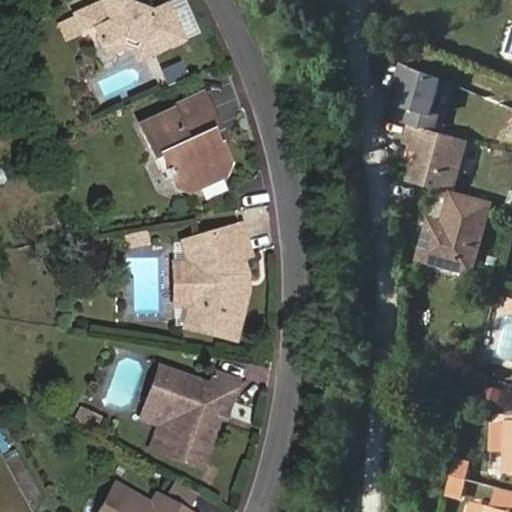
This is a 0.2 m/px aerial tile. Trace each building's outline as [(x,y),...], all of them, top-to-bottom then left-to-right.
[(94,35),(103,53),(125,43),(139,49),(146,64),(185,46),(168,8),(150,16),(147,15),(146,19),(136,17),(135,17),(136,12),(131,11),(126,0),(117,0),(73,20),(74,22),(60,28),(68,46),(83,40),(94,35)] [(137,8),(136,12),(135,17),(136,17),(146,19),(147,15),(148,12),(137,8)] [(125,43),(103,53),(108,63),(126,54),(134,58),(138,68),(146,64),(139,49),(125,43)] [(429,113),(438,79),(400,63),(392,88),(400,91),(396,106),(407,109),(403,123),(407,124),(432,131),(436,115),(429,113)] [(164,73),(171,87),(190,79),(183,64),(164,73)] [(171,112),(174,117),(178,126),(209,112),(203,97),(171,112)] [(178,126),(174,117),(141,131),(156,164),(163,161),(169,174),(165,175),(170,186),(174,185),(178,193),(188,199),(222,184),(227,169),(220,151),(217,153),(211,138),(219,135),(209,112),(178,126)] [(450,194),(465,140),(432,131),(407,124),(403,142),(409,143),(416,145),(412,161),(406,181),(450,193),(450,194)] [(225,149),(219,135),(211,138),(217,153),(220,151),(225,149)] [(412,161),(416,145),(409,143),(405,159),(412,161)] [(161,177),(165,175),(169,174),(163,161),(156,164),(161,177)] [(424,234),(418,258),(471,272),(490,204),(450,194),(450,193),(441,223),(437,237),(424,234)] [(428,220),(424,234),(437,237),(441,223),(428,220)] [(148,231),(126,235),(128,247),(150,243),(148,231)] [(242,280),(238,262),(246,260),(240,237),(182,249),(192,284),(191,295),(184,334),(230,344),(242,295),(235,294),(233,282),(242,280)] [(195,469),(212,425),(206,422),(212,409),(223,413),(234,383),(211,374),(206,390),(155,372),(142,410),(169,421),(156,453),(195,469)] [(94,432),(102,417),(82,409),(77,421),(94,432)] [(206,422),(212,425),(217,427),(223,413),(212,409),(206,422)] [(145,449),(156,453),(169,421),(142,410),(138,421),(154,427),(145,449)] [(448,475),(462,479),(466,465),(452,461),(448,475)] [(458,495),(462,479),(448,475),(444,491),(458,495)] [(174,484),(167,499),(188,508),(195,492),(174,484)] [(173,511),(155,501),(148,511),(147,511),(108,489),(94,511),(173,511)] [(511,511),(511,492),(499,489),(493,509),(504,511),(511,511)] [(484,511),(486,507),(467,502),(463,511),(484,511)]
